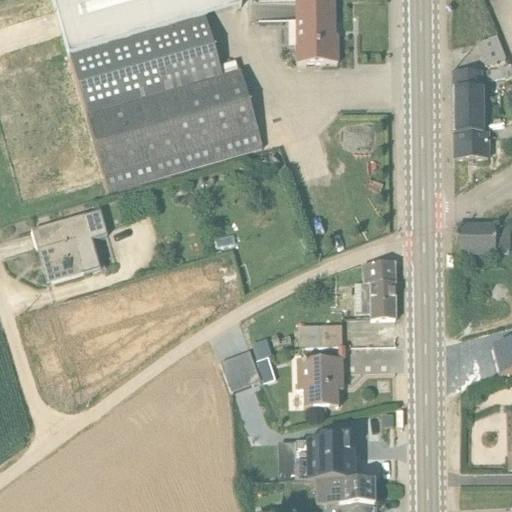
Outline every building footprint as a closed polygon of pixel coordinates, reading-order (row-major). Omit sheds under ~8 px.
[(51,0),(68,59),(240,11),(236,0),(51,0)] [(332,3),(294,4),(294,69),(336,68),(336,40),(333,40),(332,3)] [(108,198),(261,154),(240,77),(238,76),(233,66),(218,70),(203,22),(68,61),(108,198)] [(496,39),(475,48),(484,71),(505,63),(496,39)] [(485,74),(485,86),(511,81),(511,76),(510,68),(506,69),(505,71),(503,70),(502,72),(499,72),(498,73),(497,73),(496,71),(491,72),(491,74),(485,74)] [(482,137),(482,118),(481,76),(451,77),(452,119),(453,138),(482,137)] [(511,129),(511,125),(511,123),(500,127),(489,128),(488,126),(485,127),(486,135),(497,135),(501,134),(511,129)] [(511,129),(501,134),(497,135),(499,142),(507,140),(511,138),(511,129)] [(453,164),(486,163),(486,137),(482,137),(453,138),(453,164)] [(30,236),(46,289),(99,273),(91,245),(106,240),(99,216),(30,236)] [(455,257),(508,256),(508,230),(454,230),(455,257)] [(393,267),(361,270),(361,288),(354,289),(355,319),(367,319),(367,325),(394,324),(393,267)] [(340,331),(298,332),(298,353),(340,352),(340,331)] [(489,353),(496,381),(511,377),(511,342),(509,344),(510,348),(489,353)] [(256,366),(271,361),(265,344),(250,348),(256,366)] [(255,368),(260,382),(272,378),(267,364),(255,368)] [(340,364),(295,366),(296,396),(301,396),(302,413),(315,413),(315,416),(324,416),(324,412),(336,412),(336,385),(341,384),(340,364)] [(278,488),(285,488),(353,487),(352,456),(347,456),(346,442),(316,442),(316,446),(303,446),(304,449),(277,449),(278,488)] [(285,488),(285,511),(372,511),(371,486),(353,487),(285,488)]
